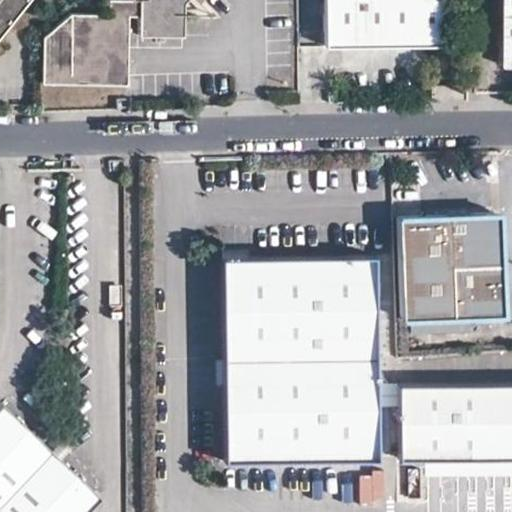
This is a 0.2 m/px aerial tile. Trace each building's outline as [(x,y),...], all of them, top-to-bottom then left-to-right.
[(0,0),(0,38),(31,0),(0,0)] [(42,33),(41,83),(113,81),(112,43),(130,43),(129,11),(140,11),(140,31),(182,30),(180,8),(171,7),(170,0),(169,0),(105,0),(106,6),(67,7),(42,33)] [(447,0),(330,0),(332,45),(448,42),(447,0)] [(511,0),(497,0),(498,58),(498,61),(511,60),(511,0)] [(112,43),(113,81),(131,81),(130,43),(112,43)] [(457,84),(426,84),(426,95),(457,95),(457,84)] [(503,210),(401,212),(402,336),(505,333),(503,210)] [(378,454),(377,254),(225,254),(227,455),(378,454)] [(511,449),(511,376),(398,377),(398,451),(511,449)] [(0,511),(87,511),(103,496),(4,401),(0,405),(0,511)] [(380,499),(381,468),(355,467),(354,498),(380,499)]
